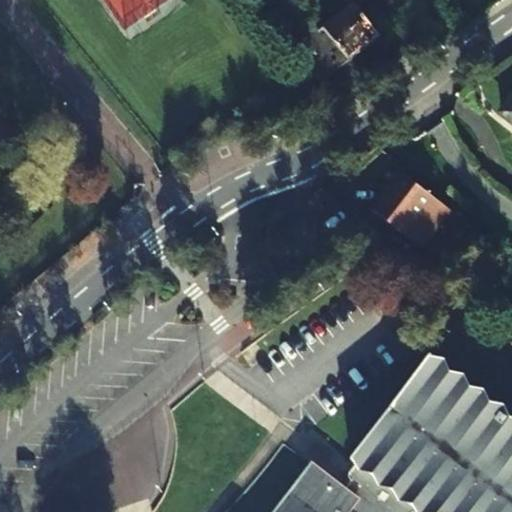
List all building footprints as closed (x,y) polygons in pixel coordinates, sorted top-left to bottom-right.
[(337,13),(326,0),(315,0),(303,10),(318,29),(337,13)] [(326,0),(337,13),(318,29),(310,36),(336,68),(378,33),(350,0),(326,0)] [(336,68),(310,36),(295,48),(321,80),(336,68)] [(511,100),(503,112),(511,119),(511,100)] [(431,197),(398,172),(370,209),(402,234),(431,197)] [(511,336),(511,311),(506,307),(494,322),(511,336)] [(308,455),(264,511),(511,511),(511,415),(428,353),(352,450),(355,453),(348,463),(345,466),(351,471),(345,479),(339,487),(306,461),(310,457),(308,455)]
